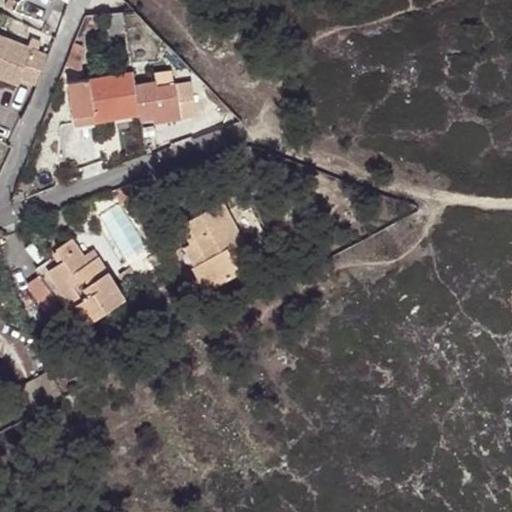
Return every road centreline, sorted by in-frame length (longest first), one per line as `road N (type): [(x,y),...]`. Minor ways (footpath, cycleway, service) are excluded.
road 1 (residential): [(256,129),(0,218)]
road 2 (track): [(511,202),(387,186),(256,129)]
road 3 (unknown): [(0,199),(78,0)]
